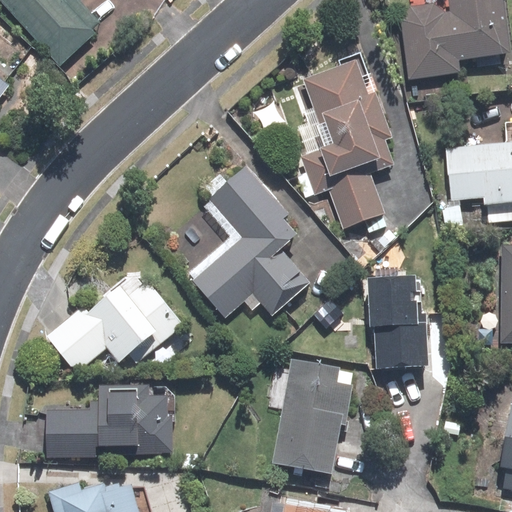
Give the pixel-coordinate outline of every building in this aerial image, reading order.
[(0,0),(63,66),(103,28),(77,0),(0,0)] [(447,0),(448,3),(399,11),(411,79),(461,71),(459,61),(511,52),(511,41),(505,0),(447,0)] [(359,61),(306,79),(317,111),(307,114),(312,127),(296,132),(317,196),(331,191),(343,229),(365,222),(370,235),(389,229),(370,173),(397,164),(390,141),(398,138),(382,89),(370,93),(359,61)] [(0,76),(0,101),(12,85),(0,76)] [(289,127),(278,101),(257,110),(267,136),(289,127)] [(511,145),(447,149),(449,203),(486,201),(487,223),(511,222),(511,145)] [(302,231),(246,169),(229,185),(219,174),(206,187),(213,195),(201,206),(232,240),(188,280),(226,322),(243,306),(250,314),(261,304),(271,316),(310,280),(282,249),(302,231)] [(461,207),(441,208),(443,231),(463,230),(461,207)] [(511,245),(502,245),(498,345),(511,345),(511,245)] [(189,343),(130,272),(51,338),(81,373),(106,352),(117,365),(143,343),(156,359),(170,347),(176,354),(189,343)] [(421,316),(422,277),(370,275),(368,327),(380,328),(378,366),(429,368),(431,317),(421,316)] [(351,369),(290,360),(275,467),(336,476),(351,369)] [(49,408),(46,456),(101,459),(101,449),(125,450),(125,456),(172,458),(175,387),(99,383),(97,411),(49,408)] [(511,408),(502,488),(511,489),(511,408)] [(86,483),(51,494),(55,511),(143,511),(135,482),(90,495),(86,483)] [(307,511),(278,502),(274,511),(307,511)]
